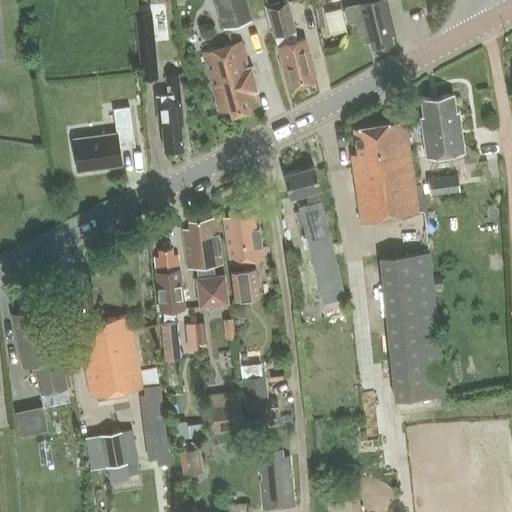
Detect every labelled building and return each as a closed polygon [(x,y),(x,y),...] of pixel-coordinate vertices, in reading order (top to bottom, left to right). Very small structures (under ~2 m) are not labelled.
[(245,0),(214,0),(223,29),(251,21),(245,0)] [(285,0),(284,0),(268,5),(289,89),(316,82),(305,40),(297,42),(285,0)] [(366,0),(368,3),(346,8),(344,11),(347,21),(350,23),(356,22),(359,36),(362,35),(364,44),(370,42),(371,47),(390,43),(388,35),(394,34),(385,0),(366,0)] [(142,79),(158,77),(152,21),(135,23),(142,79)] [(254,93),(259,92),(252,66),(250,67),(242,40),(202,52),(219,112),(228,110),(231,118),(252,112),(250,106),(257,104),(254,93)] [(180,123),(183,123),(178,74),(168,75),(170,94),(157,95),(160,122),(163,126),(165,150),(182,148),(180,123)] [(427,158),(464,153),(458,113),(455,113),(452,96),(421,100),(424,118),(421,118),(427,158)] [(117,133),(75,138),(79,171),(122,165),(120,148),(136,146),(130,107),(114,109),(117,133)] [(361,223),(419,214),(405,121),(354,129),(358,154),(351,155),(361,223)] [(313,167),(284,175),(290,198),(307,193),(310,205),(299,207),(300,212),(296,213),(300,224),(303,223),(314,263),(324,304),(344,299),(338,266),(319,190),(313,167)] [(459,191),(460,191),(458,175),(428,179),(430,195),(438,194),(439,200),(444,199),(444,194),(459,191)] [(255,215),(250,216),(249,208),(230,211),(231,219),(224,220),(231,266),(232,266),(233,271),(232,271),(236,298),(254,295),(260,294),(256,266),(245,267),(245,264),(264,261),(260,230),(257,231),(255,215)] [(190,230),(183,231),(188,269),(196,268),(197,277),(195,277),(198,303),(224,300),(221,274),(212,275),(210,266),(221,265),(215,218),(189,222),(190,230)] [(159,258),(155,259),(161,312),(184,309),(179,262),(174,262),(172,249),(159,250),(159,258)] [(430,252),(379,257),(393,400),(445,395),(430,252)] [(442,282),(433,283),(434,290),(442,289),(442,282)] [(60,330),(55,306),(23,313),(24,320),(13,322),(23,367),(33,365),(39,392),(67,386),(56,331),(60,330)] [(92,329),(80,331),(91,398),(143,389),(143,388),(159,385),(155,368),(140,370),(133,329),(129,330),(127,317),(91,323),(92,329)] [(232,318),(223,319),(226,339),(235,338),(232,318)] [(207,343),(204,322),(196,323),(198,344),(207,343)] [(167,362),(182,360),(178,323),(164,324),(167,362)] [(246,411),(268,408),(264,377),(253,379),(242,380),(246,411)] [(165,454),(162,435),(158,396),(137,398),(142,437),(144,437),(146,456),(165,454)] [(212,433),(245,428),(241,402),(209,407),(212,433)] [(42,406),(15,412),(20,435),(47,430),(42,406)] [(203,434),(203,420),(180,420),(179,433),(203,434)] [(102,434),(107,466),(127,463),(121,430),(102,434)] [(184,474),(202,472),(199,449),(181,451),(184,474)] [(263,510),(294,507),(290,456),(282,457),(282,449),(264,451),(264,461),(259,462),(263,510)] [(138,461),(127,463),(129,474),(140,473),(138,461)]
